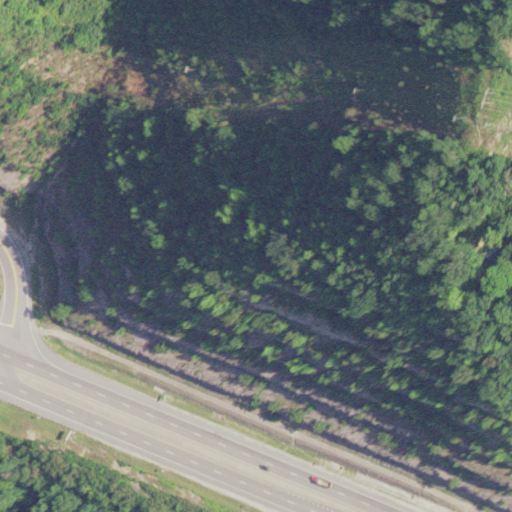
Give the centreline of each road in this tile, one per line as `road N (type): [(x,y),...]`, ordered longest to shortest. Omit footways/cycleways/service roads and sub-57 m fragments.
road 1 (primary): [(389,511),(51,372)]
road 2 (primary): [(0,384),(320,511)]
